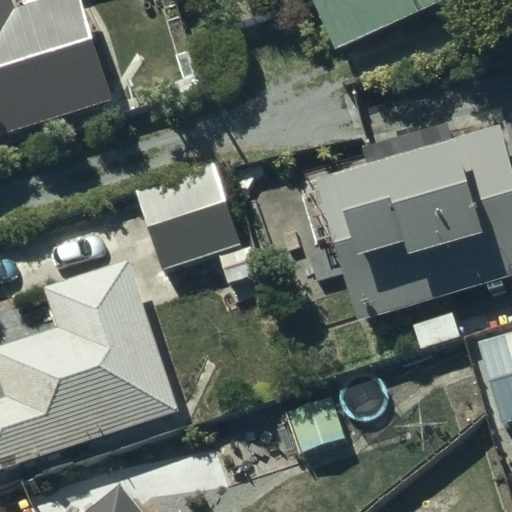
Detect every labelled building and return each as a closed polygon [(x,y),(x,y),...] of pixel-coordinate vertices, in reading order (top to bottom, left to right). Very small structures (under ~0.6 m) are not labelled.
[(0,0),(0,141),(110,107),(77,1),(13,22),(5,0),(0,0)] [(306,0),(334,59),(457,0),(306,0)] [(511,186),(497,135),(315,187),(355,329),(511,283),(511,186)] [(216,171),(133,198),(159,279),(242,253),(216,171)] [(0,408),(0,476),(178,418),(129,266),(45,294),(59,335),(0,353),(0,387),(6,407),(0,408)] [(511,338),(477,349),(499,429),(511,425),(511,338)] [(208,436),(223,487),(345,450),(329,399),(208,436)] [(136,511),(121,493),(96,511),(136,511)]
